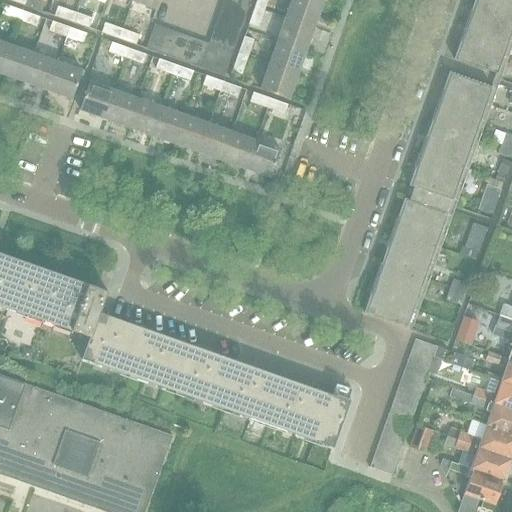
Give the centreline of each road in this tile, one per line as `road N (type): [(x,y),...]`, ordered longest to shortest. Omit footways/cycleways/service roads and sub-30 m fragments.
road 1 (residential): [(320,303),(0,188)]
road 2 (residential): [(436,0),(357,225),(320,303)]
road 3 (residential): [(382,382),(398,338),(320,303)]
